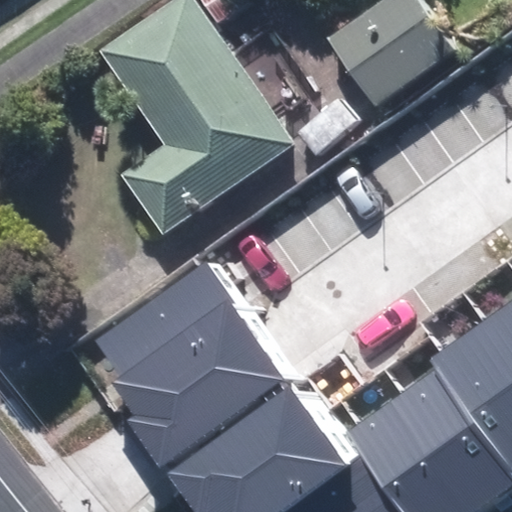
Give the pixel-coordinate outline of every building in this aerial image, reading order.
[(134,174),(174,233),(304,144),(204,0),(186,0),(115,49),(180,143),(134,174)] [(430,0),(394,0),(340,38),(386,104),(465,50),(430,0)] [(511,144),(511,128),(475,80),(413,127),(458,186),(511,144)] [(148,445),(165,469),(289,380),(267,352),(206,266),(95,345),(119,378),(107,387),(148,445)] [(511,298),(467,330),(511,394),(511,298)] [(511,394),(467,330),(425,359),(431,367),(503,470),(511,463),(511,394)] [(431,367),(383,401),(462,511),(509,478),(503,470),(431,367)] [(292,511),(354,469),(289,380),(165,469),(195,511),(205,511),(207,511),(292,511)] [(383,401),(342,430),(364,461),(399,511),(460,511),(462,511),(383,401)] [(292,511),(396,511),(398,510),(364,461),(354,469),(292,511)]
